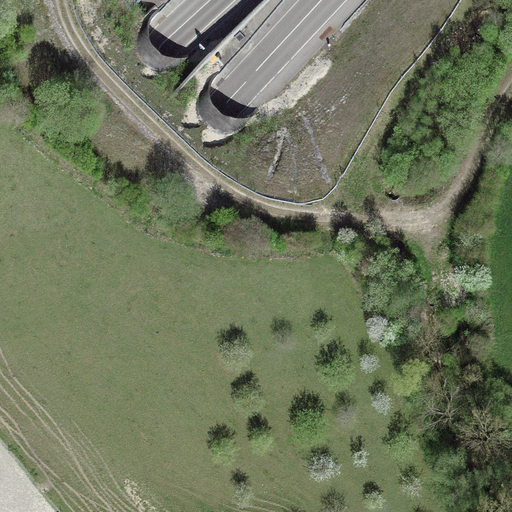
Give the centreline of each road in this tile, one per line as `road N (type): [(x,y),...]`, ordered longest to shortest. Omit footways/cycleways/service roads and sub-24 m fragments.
road 1 (track): [(431,220),(326,222),(226,194),(81,52),(58,0)]
road 2 (motorway): [(0,331),(268,57)]
road 3 (motorway): [(209,0),(0,187)]
road 4 (track): [(346,222),(355,176),(406,84),(472,0)]
road 5 (track): [(482,429),(431,220)]
road 6 (track): [(431,220),(464,194),(511,84)]
